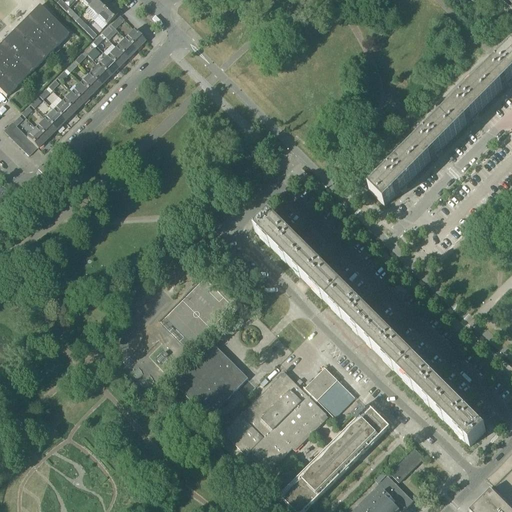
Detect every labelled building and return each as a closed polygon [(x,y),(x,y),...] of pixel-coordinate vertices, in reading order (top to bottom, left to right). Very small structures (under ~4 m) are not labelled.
[(78,0),(79,0),(88,9),(96,0),(78,0)] [(96,0),(88,9),(97,18),(108,6),(101,0),(96,0)] [(511,0),(501,0),(508,6),(510,9),(511,7),(511,0)] [(62,3),(59,7),(66,13),(69,10),(62,3)] [(108,6),(97,18),(106,27),(117,15),(108,6)] [(1,43),(2,44),(0,45),(0,93),(6,99),(68,37),(39,7),(12,34),(11,33),(1,43)] [(68,15),(74,22),(78,19),(71,12),(68,15)] [(119,18),(110,27),(114,31),(123,22),(119,18)] [(80,21),(77,24),(83,31),(87,28),(80,21)] [(108,29),(101,35),(105,39),(112,32),(108,29)] [(89,30),(86,33),(92,40),(96,37),(89,30)] [(124,41),(135,52),(145,43),(133,32),(124,41)] [(99,38),(92,44),(96,48),(103,41),(99,38)] [(115,50),(127,61),(135,52),(124,41),(115,50)] [(90,46),(84,53),(87,57),(94,50),(90,46)] [(511,49),(478,83),(494,98),(511,79),(511,49)] [(106,59),(118,70),(127,61),(115,50),(106,59)] [(53,58),(60,65),(64,60),(58,54),(53,58)] [(81,55),(74,62),(78,66),(85,59),(81,55)] [(97,67),(109,79),(118,70),(106,59),(97,67)] [(72,64),(66,71),(69,74),(76,68),(72,64)] [(89,76),(100,88),(109,79),(97,67),(89,76)] [(64,73),(57,80),(60,83),(67,77),(64,73)] [(80,85),(91,97),(100,88),(89,76),(80,85)] [(55,82),(48,89),(51,92),(58,86),(55,82)] [(478,83),(442,119),(457,135),(494,98),(478,83)] [(71,94),(82,106),(91,97),(80,85),(71,94)] [(46,91),(39,98),(42,101),(49,94),(46,91)] [(62,103),(73,114),(82,106),(71,94),(62,103)] [(37,100),(30,107),(33,110),(40,103),(37,100)] [(53,112),(64,123),(73,114),(62,103),(53,112)] [(28,109),(21,116),(24,119),(31,112),(28,109)] [(44,121),(55,132),(64,123),(53,112),(44,121)] [(19,118),(12,125),(16,128),(22,121),(19,118)] [(442,119),(404,157),(419,172),(457,135),(442,119)] [(35,130),(46,141),(55,132),(44,121),(35,130)] [(3,133),(7,137),(16,128),(12,125),(11,124),(3,133)] [(7,137),(11,141),(20,132),(16,128),(7,137)] [(29,141),(33,146),(37,150),(46,141),(35,130),(26,138),(26,139),(29,141)] [(11,141),(16,146),(25,137),(20,132),(11,141)] [(16,146),(20,150),(29,141),(26,139),(26,138),(25,137),(16,146)] [(20,150),(24,154),(33,146),(29,141),(20,150)] [(33,146),(24,154),(28,158),(37,150),(33,146)] [(419,172),(404,157),(369,192),(384,207),(419,172)] [(255,233),(290,268),(305,253),(294,242),(296,238),(293,236),(291,238),(270,218),(255,233)] [(290,268),(326,304),(341,289),(321,269),(323,266),(322,264),(318,266),(305,253),(290,268)] [(326,304),(362,340),(377,325),(365,313),(368,310),(365,308),(362,310),(341,289),(326,304)] [(362,340),(398,376),(413,361),(393,340),(395,338),(393,335),(389,337),(377,325),(362,340)] [(241,375),(239,377),(214,353),(213,352),(213,353),(205,360),(205,361),(180,386),(199,405),(197,408),(197,409),(208,420),(209,419),(242,386),(243,385),(247,381),(247,380),(247,379),(243,375),(242,374),(241,375)] [(398,376),(434,412),(449,397),(437,385),(439,381),(436,379),(434,381),(413,361),(398,376)] [(299,381),(295,385),(284,374),(240,419),(223,435),(245,458),(252,451),(272,471),(278,465),(275,462),(286,451),(284,450),(287,447),(292,452),(326,417),(315,405),(317,403),(334,420),(354,400),(324,369),(323,370),(324,371),(305,390),(304,389),(303,390),(301,392),(298,389),(302,384),(299,381)] [(449,397),(434,412),(470,448),(485,433),(464,412),(466,410),(466,409),(464,406),(461,409),(449,397)] [(366,413),(361,408),(351,418),(356,423),(357,424),(336,445),(334,444),(330,448),(328,450),(324,454),(325,455),(286,495),(285,493),(281,498),(280,497),(279,499),(292,511),(305,511),(308,509),(308,510),(310,508),(309,506),(311,504),(312,505),(318,500),(320,498),(320,497),(328,490),(330,488),(336,482),(335,481),(337,479),(338,480),(340,478),(340,477),(348,470),(350,468),(358,460),(360,458),(359,457),(361,454),(362,456),(362,455),(368,450),(370,448),(378,440),(380,438),(387,430),(388,430),(389,429),(388,428),(380,420),(378,418),(370,410),(369,409),(368,410),(368,411),(366,413)] [(210,435),(215,440),(221,434),(216,429),(210,435)] [(398,485),(423,460),(414,451),(389,476),(398,485)] [(511,455),(495,474),(485,482),(493,490),(511,508),(511,455)] [(264,475),(258,482),(262,486),(269,479),(264,475)] [(387,478),(378,487),(352,511),(399,511),(400,510),(402,511),(403,511),(413,503),(387,478)] [(511,511),(511,508),(493,490),(490,493),(490,492),(470,511),(511,511)]
